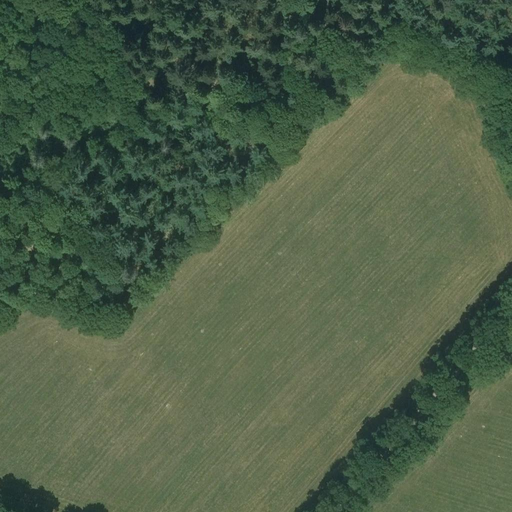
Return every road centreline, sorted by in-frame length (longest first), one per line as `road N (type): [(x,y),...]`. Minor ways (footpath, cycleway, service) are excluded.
road 1 (track): [(291,0),(353,12),(466,54),(501,94),(511,127)]
road 2 (track): [(333,511),(511,309)]
